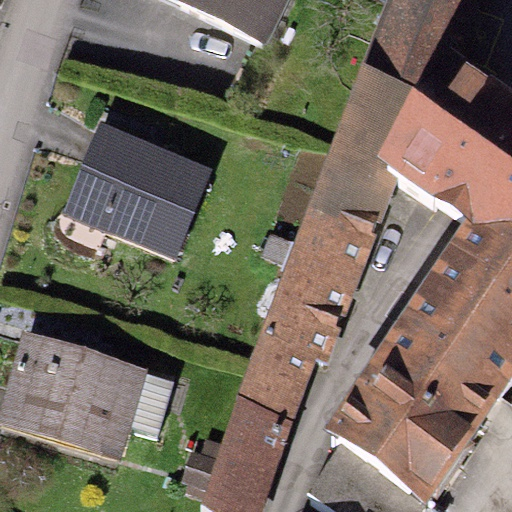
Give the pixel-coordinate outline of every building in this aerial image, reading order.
[(146,0),(145,3),(269,63),(299,0),(146,0)] [(403,0),(391,32),(335,192),(215,511),(263,511),(290,438),(351,321),(382,209),(448,108),(462,52),(481,0),(403,0)] [(374,511),(433,511),(511,392),(511,149),(494,138),(448,108),(382,209),(438,244),(452,254),(310,470),(374,511)] [(197,182),(101,146),(70,228),(166,264),(197,182)] [(135,389),(23,354),(0,427),(0,435),(109,470),(135,389)]
